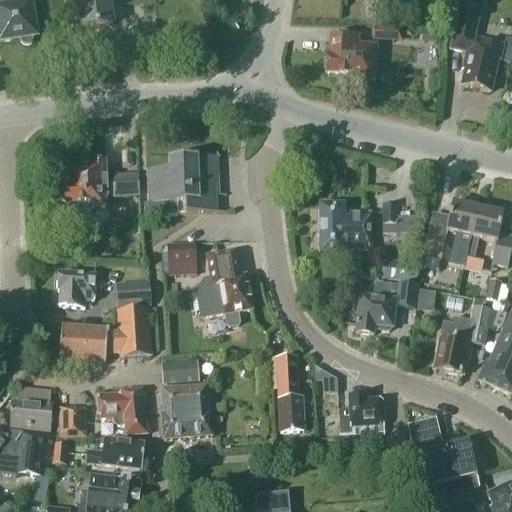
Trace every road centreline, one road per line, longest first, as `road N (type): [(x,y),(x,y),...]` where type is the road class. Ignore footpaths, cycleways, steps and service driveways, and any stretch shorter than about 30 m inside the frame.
road 1 (residential): [(511,441),(447,400),(323,349),(296,326),(279,278),(268,201),(270,156),(288,104)]
road 2 (residential): [(0,373),(15,311),(3,114)]
road 3 (tertiary): [(3,114),(188,100),(257,84)]
road 4 (residential): [(157,469),(145,378),(0,380)]
road 5 (tertiary): [(511,163),(320,119),(288,104)]
